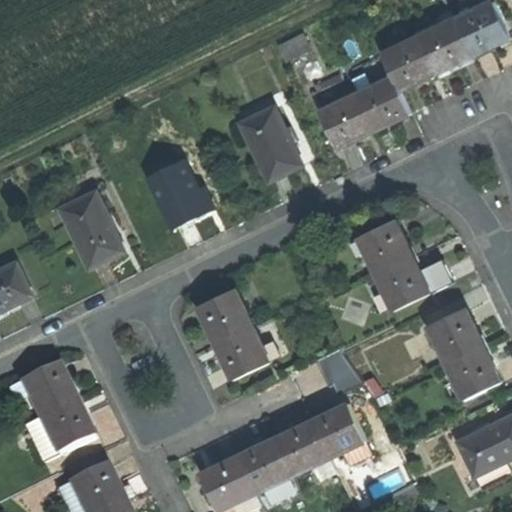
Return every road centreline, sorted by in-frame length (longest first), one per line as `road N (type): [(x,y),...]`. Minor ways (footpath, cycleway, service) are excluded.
road 1 (residential): [(511,283),(474,208),(429,172),(409,172),(153,299)]
road 2 (track): [(0,159),(334,0)]
road 3 (residential): [(153,299),(212,433),(155,462),(92,328)]
